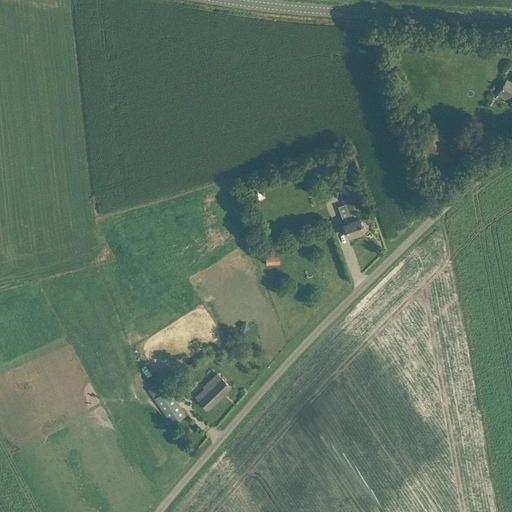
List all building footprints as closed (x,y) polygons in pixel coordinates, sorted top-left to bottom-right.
[(511,101),(511,103),(511,82),(511,83),(506,80),(499,92),(511,99),(511,101)] [(410,120),(426,166),(448,158),(439,132),(430,135),(423,116),(410,120)] [(352,176),(338,180),(340,185),(338,186),(348,214),(349,214),(351,221),(344,223),(345,227),(349,237),(364,231),(359,218),(357,211),(364,209),(360,200),(353,180),(352,176)] [(266,265),(274,264),(274,256),(266,257),(266,265)] [(196,396),(208,409),(231,387),(224,380),(217,373),(204,386),(205,388),(196,396)] [(154,385),(149,389),(173,424),(186,415),(167,389),(161,394),(154,385)]
